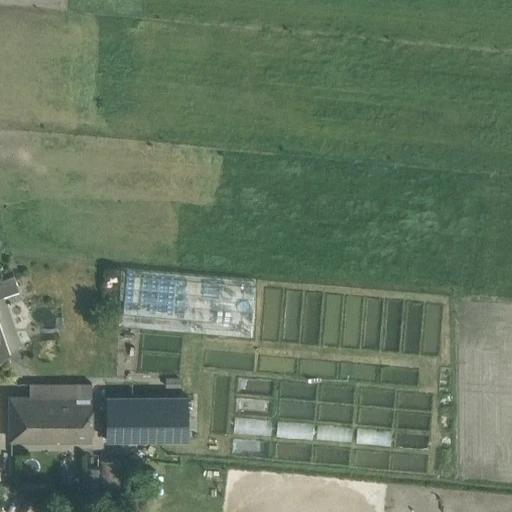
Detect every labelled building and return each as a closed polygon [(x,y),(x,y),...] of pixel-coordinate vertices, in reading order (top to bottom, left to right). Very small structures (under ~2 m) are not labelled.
[(125,270),(121,322),(235,332),(239,280),(125,270)] [(0,279),(0,356),(8,354),(0,330),(0,296),(18,290),(13,275),(0,279)] [(165,376),(165,388),(179,388),(179,376),(165,376)] [(10,439),(30,439),(91,439),(91,383),(29,382),(29,395),(10,395),(10,439)] [(105,395),(105,438),(187,439),(187,395),(105,395)] [(122,458),(98,460),(100,492),(124,491),(122,458)]
